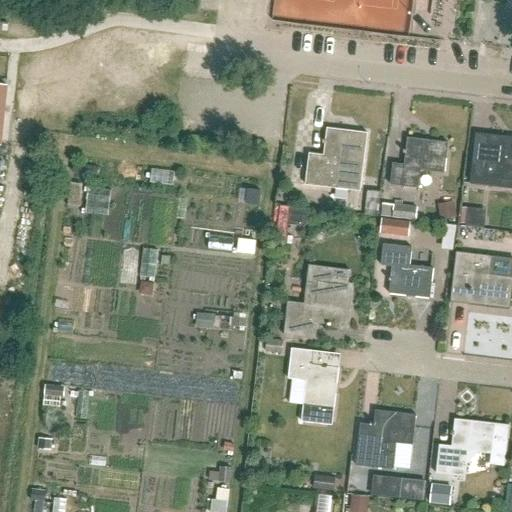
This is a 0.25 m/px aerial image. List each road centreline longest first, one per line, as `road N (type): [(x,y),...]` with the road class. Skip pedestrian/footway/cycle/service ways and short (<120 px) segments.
road 1 (residential): [(511,84),(240,51),(218,33)]
road 2 (residential): [(511,376),(387,360)]
